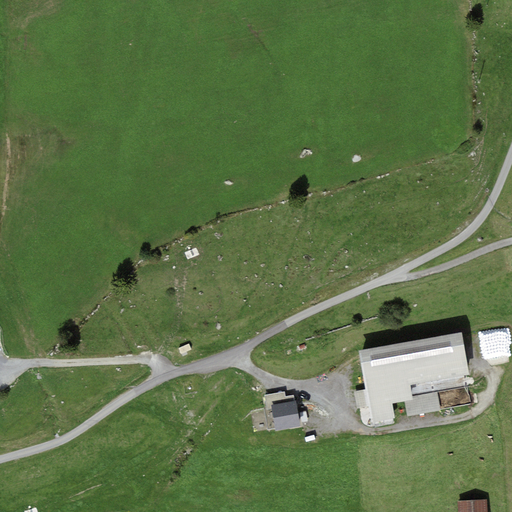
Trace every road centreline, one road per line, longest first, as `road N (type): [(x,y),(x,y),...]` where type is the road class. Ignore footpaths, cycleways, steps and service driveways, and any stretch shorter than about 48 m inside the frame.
road 1 (track): [(511,146),(465,234),(160,379),(79,436),(0,460)]
road 2 (track): [(380,275),(448,267),(511,240)]
